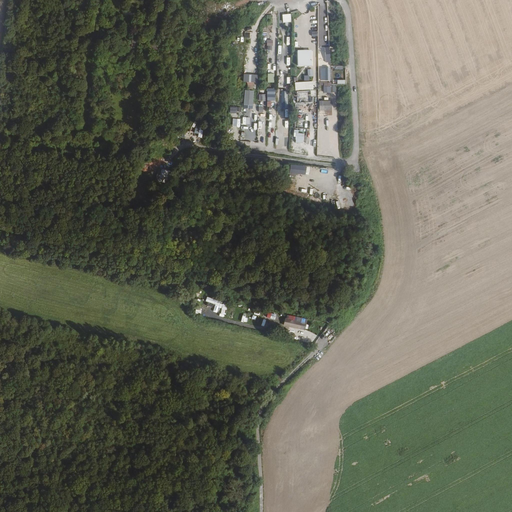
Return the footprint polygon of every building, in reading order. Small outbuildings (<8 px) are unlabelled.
[(291,14),(283,14),(283,22),(291,22),(291,14)] [(160,53),(162,44),(155,43),(154,52),(160,53)] [(137,49),(130,47),(129,53),(135,55),(137,49)] [(298,50),(298,67),(313,67),(312,49),(298,50)] [(324,92),(336,92),(336,84),(332,84),(331,67),(326,67),(326,71),(324,71),(324,92)] [(258,83),(258,74),(244,74),(244,82),(248,82),(248,88),(253,88),(253,82),(258,83)] [(314,81),(295,82),(295,90),(302,90),(302,99),(310,99),(310,96),(314,96),(314,81)] [(267,88),(267,101),(275,101),(276,88),(267,88)] [(245,90),(244,108),(253,108),(254,90),(245,90)] [(332,100),(319,101),(319,110),(327,110),(327,115),(332,115),(332,100)] [(199,134),(198,137),(202,138),(204,126),(195,125),(194,133),(199,134)] [(304,133),(299,133),(299,130),(295,129),(294,143),(304,143),(304,133)] [(290,165),(290,173),(306,174),(307,165),(290,165)] [(155,180),(166,183),(170,171),(158,168),(155,180)] [(284,326),(306,330),(308,319),(286,315),(284,326)]
